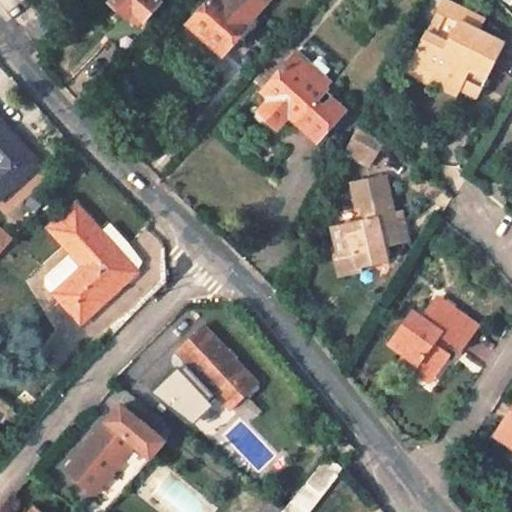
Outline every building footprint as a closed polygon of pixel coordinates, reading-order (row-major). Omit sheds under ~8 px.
[(166,2),(163,0),(113,0),(129,15),(132,18),(137,11),(148,21),(166,2)] [(232,0),(232,1),(230,0),(210,0),(190,23),(222,54),(253,21),(245,14),(250,9),(256,15),(269,0),(232,0)] [(442,0),(438,0),(434,12),(477,32),(482,18),(442,0)] [(129,15),(116,30),(132,46),(152,25),(148,21),(137,11),(132,18),(129,15)] [(410,65),(429,72),(426,78),(460,94),(462,89),(471,68),(489,76),(503,43),(477,32),(434,12),(410,65)] [(299,65),(287,54),(258,86),(266,94),(254,108),(272,125),(285,113),(312,139),(333,117),(320,105),(313,98),(324,88),(321,85),(326,80),(305,58),(299,65)] [(424,83),(426,78),(429,72),(410,65),(406,74),(424,83)] [(480,97),(489,76),(471,68),(462,89),(480,97)] [(84,109),(86,107),(103,88),(96,81),(77,101),(84,109)] [(328,97),(320,105),(333,117),(341,110),(328,97)] [(359,121),(349,141),(372,153),(381,138),(359,121)] [(0,122),(0,196),(37,164),(0,122)] [(372,153),(349,141),(344,151),(366,165),(372,153)] [(365,218),(333,226),(339,252),(335,253),(339,274),(360,268),(359,265),(386,257),(383,243),(400,238),(394,211),(388,213),(384,197),(390,195),(385,174),(352,182),(358,204),(361,203),(365,218)] [(345,184),(350,206),(358,204),(352,182),(345,184)] [(390,195),(384,197),(388,213),(394,211),(390,195)] [(100,232),(76,205),(48,230),(69,254),(44,278),(44,283),(81,323),(136,273),(100,232)] [(410,235),(405,209),(394,211),(400,238),(410,235)] [(100,232),(132,268),(139,262),(107,225),(100,232)] [(427,321),(442,299),(438,296),(422,317),(427,321)] [(427,321),(422,317),(414,311),(391,344),(407,354),(423,365),(425,362),(441,373),(454,355),(448,352),(442,347),(448,338),(454,343),(465,351),(482,326),(442,299),(427,321)] [(202,324),(175,350),(230,408),(257,384),(202,324)] [(448,338),(442,347),(448,352),(454,343),(448,338)] [(441,373),(425,362),(423,365),(407,354),(400,363),(433,384),(441,373)] [(95,496),(97,494),(136,445),(153,459),(166,443),(119,406),(65,473),(95,496)] [(511,407),(497,431),(511,440),(511,407)] [(136,445),(97,494),(114,508),(153,459),(136,445)] [(310,511),(345,467),(348,464),(332,450),(285,511),(310,511)]
